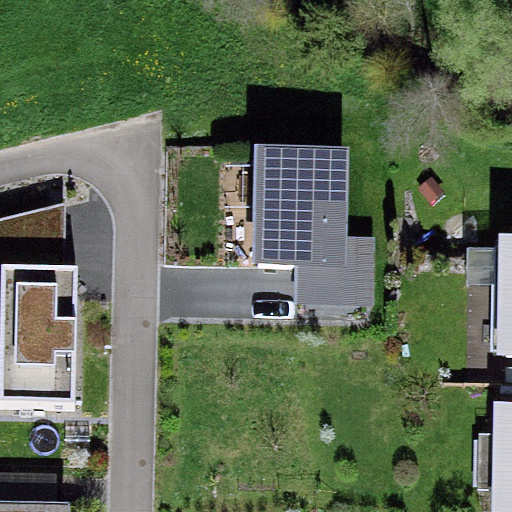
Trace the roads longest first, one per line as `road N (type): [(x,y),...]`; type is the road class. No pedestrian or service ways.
road 1 (residential): [(133,132),(341,83),(511,148)]
road 2 (residential): [(133,132),(127,511)]
road 3 (residential): [(0,165),(133,132)]
